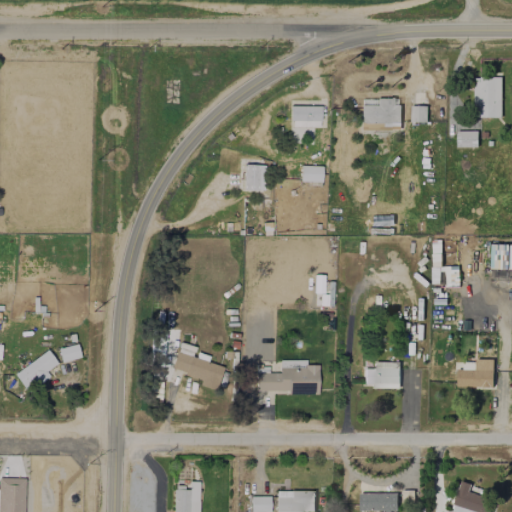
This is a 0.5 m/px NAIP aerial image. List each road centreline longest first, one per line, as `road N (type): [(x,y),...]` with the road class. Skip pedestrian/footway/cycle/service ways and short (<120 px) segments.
road 1 (residential): [(114,511),(123,296),(148,200),(185,149),(255,85),(352,36)]
road 2 (residential): [(0,29),(352,36),(511,29)]
road 3 (residential): [(0,437),(511,444)]
